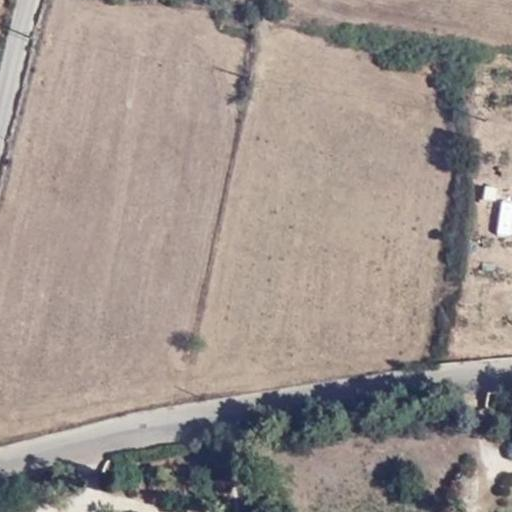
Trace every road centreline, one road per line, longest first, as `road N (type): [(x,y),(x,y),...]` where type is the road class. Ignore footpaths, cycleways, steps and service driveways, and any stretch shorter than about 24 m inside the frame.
road 1 (unclassified): [(0,470),(220,421),(511,383)]
road 2 (unclassified): [(0,126),(29,0)]
